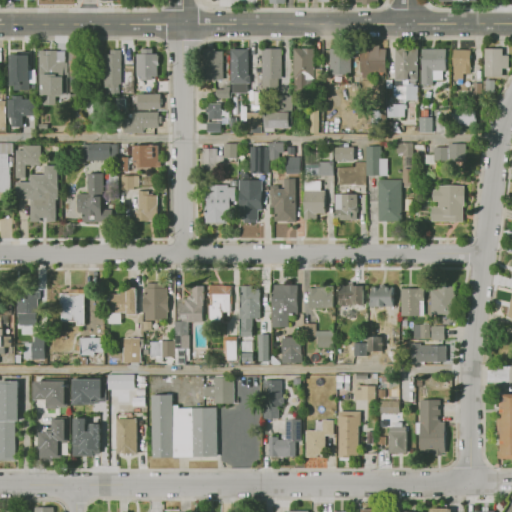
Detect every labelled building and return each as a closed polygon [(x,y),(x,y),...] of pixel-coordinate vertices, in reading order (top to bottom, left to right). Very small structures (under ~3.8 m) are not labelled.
[(136,47),(136,80),(153,80),(153,76),(157,76),(157,54),(151,54),(151,47),(136,47)] [(362,48),(361,78),(386,78),(386,48),(362,48)] [(122,50),(121,94),(102,94),(103,55),(110,55),(110,49),(122,50)] [(232,49),(233,83),(249,83),(248,49),(232,49)] [(293,50),(294,79),(316,79),(316,49),(293,50)] [(396,49),(395,82),(417,83),(418,49),(396,49)] [(470,49),(455,50),(456,77),(470,77),(470,49)] [(487,49),(487,75),(502,75),(502,70),(508,70),(508,56),(502,56),(502,49),(487,49)] [(39,50),(39,88),(55,88),(55,77),(66,78),(66,50),(39,50)] [(207,50),(208,80),(222,80),(222,50),(207,50)] [(327,50),(328,76),(344,76),(343,50),(327,50)] [(446,51),(424,50),(423,86),(433,86),(433,71),(446,72),(446,51)] [(262,51),(262,88),(283,88),(283,51),(262,51)] [(5,53),(26,53),(26,79),(14,79),(14,75),(5,74),(5,53)] [(474,84),(474,96),(484,96),(484,84),(474,84)] [(392,99),(416,99),(416,87),(392,86),(392,99)] [(218,98),(231,98),(231,90),(218,91),(218,98)] [(137,94),(160,94),(160,109),(137,109),(137,94)] [(114,98),(125,97),(125,108),(114,108),(114,98)] [(26,99),(26,112),(34,112),(34,99),(26,99)] [(219,104),(220,119),(208,120),(208,104),(219,104)] [(388,105),(403,104),(404,117),(389,117),(388,105)] [(474,108),(455,108),(455,125),(475,124),(474,108)] [(13,109),(13,117),(22,117),(22,109),(13,109)] [(317,109),(309,109),(309,133),(318,133),(317,109)] [(158,112),(133,112),(133,118),(124,118),(124,131),(145,131),(146,127),(158,128),(158,112)] [(245,112),(244,131),(261,131),(261,112),(245,112)] [(299,113),(299,129),(312,129),(312,113),(299,113)] [(24,116),(24,131),(34,131),(34,117),(24,116)] [(267,128),(291,127),(291,116),(267,116),(267,128)] [(419,118),(419,130),(432,130),(432,118),(419,118)] [(206,122),(221,123),(221,134),(206,133),(206,122)] [(389,123),(399,122),(399,132),(389,132),(389,123)] [(399,144),(412,143),(413,155),(401,156),(399,144)] [(82,160),(116,160),(116,144),(82,144),(82,160)] [(132,144),(160,144),(160,167),(141,167),(141,163),(132,163),(132,144)] [(226,144),(238,144),(238,158),(226,158),(226,144)] [(272,144),(285,145),(285,157),(272,157),(272,144)] [(450,145),(451,166),(465,165),(465,144),(450,145)] [(383,146),(366,147),(367,174),(379,174),(378,158),(384,158),(383,146)] [(24,148),(40,147),(40,164),(24,164),(24,148)] [(251,147),(251,173),(268,173),(268,148),(251,147)] [(336,159),(354,159),(354,147),(337,147),(336,159)] [(444,147),(446,164),(427,166),(427,157),(434,156),(433,147),(444,147)] [(204,149),(204,172),(223,172),(223,156),(218,156),(218,149),(204,149)] [(0,153),(10,153),(10,192),(0,192),(0,153)] [(121,158),(121,173),(129,173),(129,158),(121,158)] [(288,158),(300,158),(300,172),(288,172),(288,158)] [(318,177),(318,161),(332,161),(331,177),(318,177)] [(404,169),(404,185),(415,185),(415,169),(404,169)] [(102,175),(102,190),(88,191),(88,175),(102,175)] [(120,176),(138,176),(138,188),(120,188),(120,176)] [(297,178),(297,223),(276,222),(276,208),(271,208),(271,186),(284,186),(284,178),(297,178)] [(242,180),(242,223),(260,223),(261,180),(242,180)] [(399,180),(399,219),(379,219),(378,180),(399,180)] [(210,185),(209,220),(230,221),(231,201),(237,201),(238,185),(210,185)] [(439,187),(465,187),(464,222),(432,222),(432,208),(439,208),(439,202),(433,202),(433,191),(439,192),(439,187)] [(140,191),(140,209),(135,209),(135,221),(160,222),(160,196),(148,196),(148,191),(140,191)] [(324,191),(304,191),(304,220),(316,220),(316,215),(324,215),(324,191)] [(55,192),(56,220),(30,221),(30,198),(39,197),(39,201),(43,201),(43,192),(55,192)] [(357,194),(357,219),(337,219),(337,194),(357,194)] [(102,198),(103,220),(84,221),(83,205),(89,205),(88,198),(102,198)] [(406,199),(405,211),(416,211),(417,199),(406,199)] [(146,283),(146,319),(168,319),(168,283),(146,283)] [(273,284),(273,327),(297,327),(297,284),(273,284)] [(339,305),(363,305),(363,285),(352,284),(352,293),(339,293),(339,305)] [(209,317),(229,317),(230,286),(209,285),(209,317)] [(241,286),(242,318),(260,318),(260,286),(241,286)] [(454,286),(431,287),(432,314),(450,314),(450,301),(455,300),(454,286)] [(111,314),(137,314),(138,287),(124,287),(124,294),(111,294),(111,314)] [(205,287),(205,319),(189,320),(190,347),(177,348),(177,322),(181,322),(181,304),(184,303),(184,298),(188,298),(188,294),(192,294),(192,287),(205,287)] [(308,288),(308,309),(332,308),(331,287),(308,288)] [(372,288),(393,287),(394,306),(372,306),(372,288)] [(402,288),(424,288),(424,300),(420,300),(420,315),(403,315),(402,288)] [(60,294),(85,294),(85,326),(75,326),(75,322),(60,322),(60,294)] [(18,312),(34,312),(34,330),(18,330),(18,312)] [(0,323),(0,359),(11,359),(11,323),(0,323)] [(304,323),(304,338),(316,338),(316,347),(334,347),(333,331),(317,331),(317,323),(304,323)] [(414,324),(430,323),(430,338),(414,338),(414,324)] [(433,326),(433,339),(445,339),(445,326),(433,326)] [(44,333),(44,360),(26,359),(26,344),(33,344),(34,332),(44,333)] [(368,335),(369,351),(383,351),(383,335),(368,335)] [(258,336),(258,353),(270,353),(270,336),(258,336)] [(279,337),(280,362),(301,361),(301,336),(279,337)] [(80,337),(103,337),(103,354),(81,354),(80,337)] [(123,337),(122,361),(139,362),(140,338),(123,337)] [(223,339),(238,339),(238,364),(224,365),(223,339)] [(149,341),(172,341),(172,357),(149,357),(149,341)] [(364,342),(364,355),(352,355),(352,342),(364,342)] [(433,346),(433,361),(446,361),(445,346),(433,346)] [(107,375),(133,374),(134,387),(108,388),(107,375)] [(212,375),(234,374),(235,402),(216,403),(216,395),(203,396),(203,386),(213,386),(212,375)] [(35,380),(66,379),(68,406),(48,407),(48,398),(36,399),(35,380)] [(281,379),(263,380),(265,417),(278,417),(277,407),(282,406),(281,379)] [(76,380),(104,380),(103,399),(96,399),(96,404),(75,403),(76,380)] [(0,382),(0,460),(14,460),(14,422),(18,422),(18,382),(0,382)] [(354,399),(374,399),(374,384),(354,384),(354,399)] [(151,393),(152,457),(219,456),(218,407),(179,408),(179,404),(173,404),(173,393),(151,393)] [(498,394),(511,394),(511,459),(498,459),(498,394)] [(381,412),(402,412),(401,400),(381,401),(381,412)] [(421,400),(422,454),(445,453),(445,422),(441,422),(440,400),(421,400)] [(339,412),(339,455),(361,456),(362,412),(339,412)] [(116,417),(116,453),(136,453),(136,417),(116,417)] [(66,418),(67,442),(61,442),(61,463),(39,463),(38,433),(53,432),(53,418),(66,418)] [(85,418),(86,433),(92,433),(92,426),(97,426),(98,451),(91,451),(91,455),(72,455),(72,444),(75,443),(74,418),(85,418)] [(302,419),(302,441),(296,441),(297,455),(268,456),(268,437),(279,437),(279,441),(285,441),(285,419),(302,419)] [(323,420),(323,430),(306,430),(306,457),(323,457),(323,436),(334,436),(334,420),(323,420)] [(407,428),(406,455),(389,454),(389,428),(407,428)]
